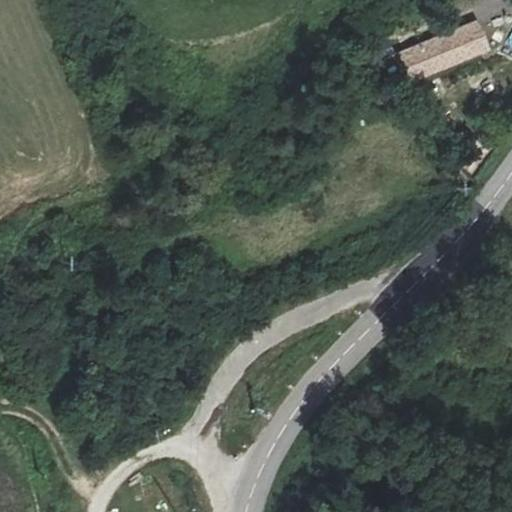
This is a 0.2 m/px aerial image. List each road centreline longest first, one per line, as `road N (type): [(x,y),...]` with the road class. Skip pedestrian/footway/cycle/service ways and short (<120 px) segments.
road 1 (tertiary): [(247,511),(300,404),(511,175)]
road 2 (track): [(99,497),(76,480),(46,422),(28,412),(0,414)]
